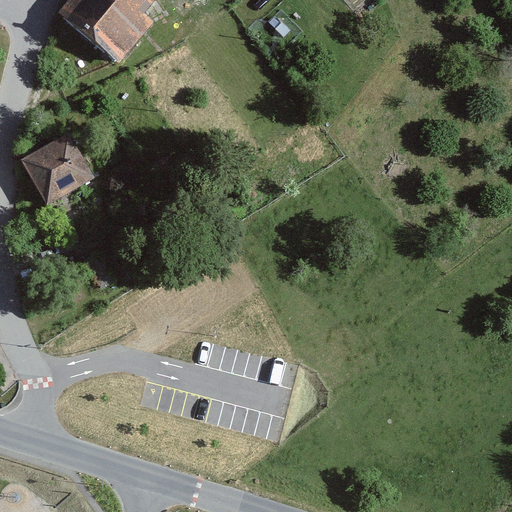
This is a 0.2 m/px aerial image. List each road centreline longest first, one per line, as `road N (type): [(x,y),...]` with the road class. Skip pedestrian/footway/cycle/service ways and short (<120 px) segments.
road 1 (residential): [(0,262),(37,391),(28,439)]
road 2 (residential): [(29,0),(0,173)]
road 3 (tertiary): [(28,439),(148,476)]
